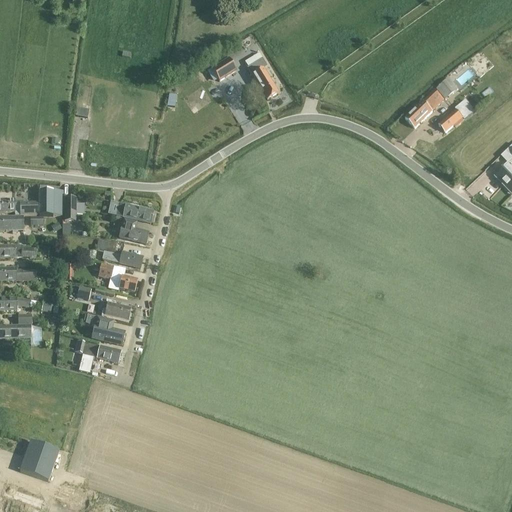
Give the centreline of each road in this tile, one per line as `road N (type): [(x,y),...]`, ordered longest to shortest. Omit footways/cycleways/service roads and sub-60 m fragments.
road 1 (unclassified): [(511,230),(355,124),(324,113),(270,120),(165,187)]
road 2 (residential): [(123,375),(165,187)]
road 3 (unclassified): [(165,187),(0,171)]
